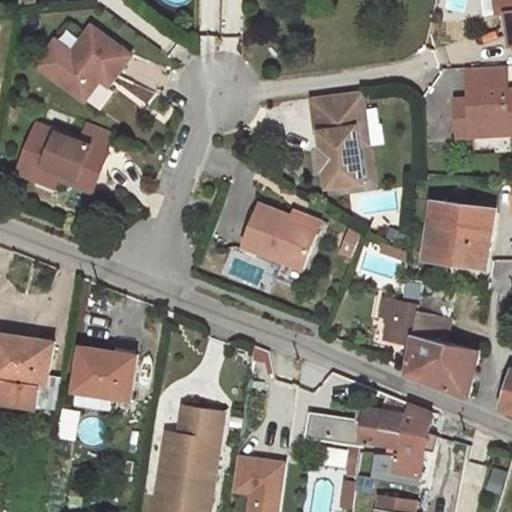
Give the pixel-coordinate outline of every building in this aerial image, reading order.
[(507,13),(505,0),(495,0),(498,14),(507,13)] [(113,80),(131,55),(92,26),(73,52),(56,40),(38,65),(85,99),(100,78),(104,73),(113,80)] [(511,133),(511,89),(508,89),(507,66),(468,68),(469,98),(460,99),(460,111),(456,111),(457,136),(474,135),(473,127),(509,125),(510,133),(511,133)] [(109,85),(113,80),(104,73),(100,78),(109,85)] [(359,144),(371,143),(364,90),(313,97),(317,131),(321,130),(324,149),(321,149),(324,169),(326,168),(329,186),(365,182),(359,144)] [(19,172),(37,179),(40,171),(59,178),(86,189),(93,169),(101,171),(108,152),(105,150),(112,132),(88,122),(80,140),(38,123),(19,172)] [(510,133),(509,125),(473,127),(474,135),(510,133)] [(93,191),(101,171),(93,169),(86,189),(93,191)] [(55,187),(59,178),(40,171),(37,179),(55,187)] [(486,267),(497,208),(434,200),(426,258),(486,267)] [(305,269),(318,234),(292,224),(295,216),(261,204),(244,245),(305,269)] [(318,234),(323,221),(297,211),(295,216),(292,224),(318,234)] [(350,228),(347,237),(358,241),(361,232),(350,228)] [(401,241),(404,232),(392,228),(389,237),(401,241)] [(352,256),(358,241),(347,237),(341,251),(352,256)] [(391,244),(384,241),(380,251),(387,254),(391,244)] [(409,251),(391,244),(387,254),(408,261),(409,251)] [(419,297),(421,283),(409,281),(406,295),(419,297)] [(449,303),(451,295),(438,292),(436,300),(449,303)] [(450,319),(453,304),(449,303),(436,300),(422,296),(420,305),(414,334),(446,341),(451,319),(450,319)] [(395,301),(384,299),(381,317),(391,319),(395,301)] [(420,305),(395,301),(391,319),(388,338),(414,343),(409,373),(428,380),(433,358),(445,361),(450,342),(446,341),(414,334),(420,305)] [(35,339),(0,333),(0,400),(38,407),(41,385),(48,386),(50,376),(55,346),(35,342),(35,339)] [(479,349),(481,344),(469,341),(468,347),(479,349)] [(471,397),(482,350),(479,349),(468,347),(450,342),(445,361),(433,358),(428,380),(471,397)] [(139,355),(83,347),(76,391),(114,396),(132,399),(139,355)] [(267,353),(254,351),(252,366),(260,367),(264,368),(267,353)] [(511,411),(511,373),(501,407),(511,411)] [(63,378),(50,376),(48,386),(41,385),(38,407),(58,411),(63,378)] [(114,396),(76,391),(75,404),(112,409),(114,396)] [(434,412),(411,403),(408,415),(403,447),(402,456),(425,460),(429,434),(434,412)] [(181,434),(169,432),(156,511),(210,511),(226,412),(185,406),(181,434)] [(77,441),(82,411),(63,408),(58,438),(77,441)] [(368,410),(360,408),(358,421),(366,422),(368,410)] [(358,421),(311,414),(308,436),(363,445),(364,441),(389,445),(403,447),(408,415),(384,410),(383,413),(368,410),(366,422),(358,421)] [(243,418),(232,417),(231,425),(242,427),(243,418)] [(403,447),(389,445),(387,454),(394,454),(402,456),(403,447)] [(361,452),(352,450),(349,470),(358,472),(361,452)] [(250,492),(254,460),(239,457),(234,490),(250,492)] [(250,492),(253,492),(250,511),(281,511),(288,464),(254,460),(250,492)] [(507,471),(496,468),(494,473),(505,476),(507,471)] [(505,476),(494,473),(490,486),(501,490),(505,476)] [(358,482),(346,481),(343,506),(355,507),(358,482)] [(94,511),(97,493),(71,489),(68,511),(94,511)] [(416,511),(418,501),(380,496),(377,511),(416,511)]
